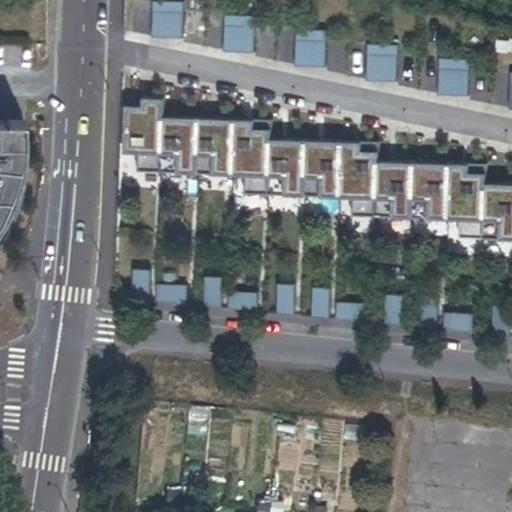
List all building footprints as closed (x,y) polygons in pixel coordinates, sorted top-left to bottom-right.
[(184,0),(180,0),(153,0),(152,36),(182,37),(184,0)] [(255,15),(225,13),(224,51),(254,51),(255,15)] [(326,29),(296,28),(296,65),(325,66),(326,29)] [(398,44),(368,42),(367,80),(397,81),(398,44)] [(470,58),(439,57),(438,94),(468,95),(470,58)] [(511,181),(486,181),(487,163),(379,159),(380,142),(272,137),(272,119),(164,114),(165,97),(127,96),(125,152),(137,153),(137,171),(161,171),(161,180),(176,180),(176,173),(246,175),(245,192),(353,196),(353,215),(460,219),(460,236),(507,238),(511,238),(511,181)] [(0,240),(8,229),(15,206),(20,183),(23,163),(24,147),(22,121),(0,121),(0,240)] [(166,503),(193,506),(194,493),(167,491),(166,503)] [(257,511),(256,511),(269,511),(270,501),(258,500),(257,511)] [(272,501),(270,511),(283,511),(284,502),(272,501)]
